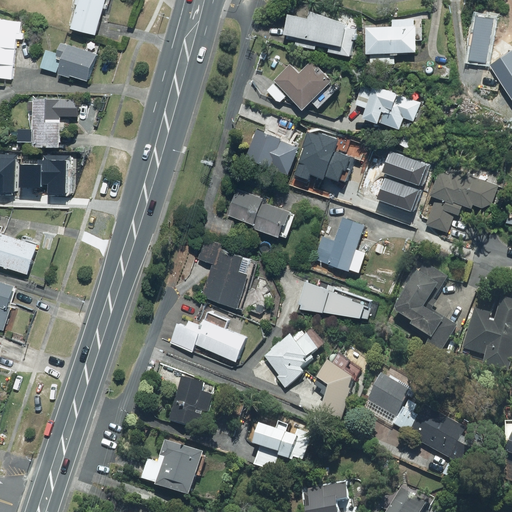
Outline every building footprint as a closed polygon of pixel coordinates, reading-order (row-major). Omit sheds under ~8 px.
[(106,0),(77,0),(69,32),(96,39),(106,0)] [(286,16),(282,37),(296,39),(294,47),(315,51),(316,46),(329,48),(328,54),(350,58),(356,28),(324,22),(325,17),(309,14),(308,20),(286,16)] [(22,22),(0,20),(0,79),(12,80),(15,41),(23,42),(24,34),(21,34),(22,22)] [(421,20),(412,20),(390,21),(391,28),(364,28),(365,56),(370,56),(371,67),(394,66),(394,57),(397,57),(396,54),(415,54),(415,42),(421,42),(421,20)] [(492,25),(473,22),(467,60),(485,63),(486,56),(492,25)] [(97,57),(95,56),(99,45),(88,42),(84,53),(62,45),(59,54),(46,50),(40,69),(88,85),(97,57)] [(511,49),(509,44),(486,56),(495,72),(503,86),(511,102),(511,49)] [(279,104),(287,96),(302,113),(311,104),(316,110),(339,88),(332,80),(330,82),(311,61),(296,74),(289,66),(273,81),(275,83),(267,91),(279,104)] [(495,72),(481,70),(478,90),(495,94),(502,88),(503,86),(495,72)] [(373,86),(372,89),(361,85),(354,105),(365,108),(361,119),(398,132),(402,119),(414,123),(421,103),(373,86)] [(61,102),(34,102),(33,132),(20,132),(19,146),(32,146),(32,151),(60,151),(61,102)] [(256,131),(245,161),(295,180),(306,152),(281,142),(282,140),(256,131)] [(401,135),(395,142),(407,151),(413,144),(401,135)] [(36,155),(10,155),(10,206),(26,206),(26,203),(49,203),(49,183),(36,183),(36,155)] [(471,206),(482,209),(491,206),(497,184),(439,166),(430,196),(435,198),(426,225),(447,231),(452,215),(457,217),(460,207),(470,210),(471,206)] [(222,216),(285,242),(295,218),(290,216),(291,212),(234,188),(222,216)] [(366,226),(342,217),(333,242),(327,239),(318,263),(348,274),(349,271),(359,275),(366,254),(357,251),(366,226)] [(37,248),(0,236),(0,270),(27,279),(37,248)] [(253,261),(222,250),(224,245),(207,239),(199,260),(214,265),(202,299),(236,311),(253,261)] [(423,263),(416,275),(393,314),(409,324),(406,329),(429,343),(424,352),(439,361),(459,328),(434,313),(432,316),(424,311),(436,291),(440,293),(449,278),(423,263)] [(304,282),(299,311),(359,320),(364,307),(304,282)] [(7,311),(13,289),(0,284),(0,330),(6,332),(11,312),(7,311)] [(491,313),(474,309),(463,351),(486,357),(483,367),(508,373),(511,358),(511,302),(501,300),(495,325),(488,323),(491,313)] [(245,339),(225,329),(228,321),(208,312),(204,321),(201,320),(199,325),(187,320),(183,328),(178,325),(170,343),(193,353),(196,347),(234,364),(245,339)] [(291,340),(263,358),(285,390),(304,377),(302,373),(306,370),(304,367),(313,361),(311,358),(319,354),(308,337),(295,345),(291,340)] [(348,394),(352,384),(351,382),(355,377),(346,370),(350,365),(338,356),(330,367),(327,365),(314,383),(302,379),(297,396),(302,398),(299,407),(341,421),(350,395),(348,394)] [(416,407),(406,401),(416,383),(388,367),(366,407),(364,411),(409,435),(418,418),(412,415),(416,407)] [(203,393),(205,385),(182,378),(169,424),(202,434),(214,396),(203,393)] [(424,408),(418,418),(409,435),(407,438),(462,468),(474,446),(460,439),(465,430),(424,408)] [(511,424),(504,424),(502,456),(511,461),(511,424)] [(251,447),(259,450),(252,468),(272,475),(277,460),(291,466),(293,461),(302,465),(309,446),(286,438),(289,429),(278,425),(276,431),(259,425),(251,447)] [(187,500),(202,455),(165,443),(158,463),(148,460),(141,481),(155,486),(154,489),(187,500)] [(346,485),(299,492),(302,511),(338,511),(337,504),(348,502),(346,485)] [(422,511),(427,505),(401,489),(387,511),(422,511)]
